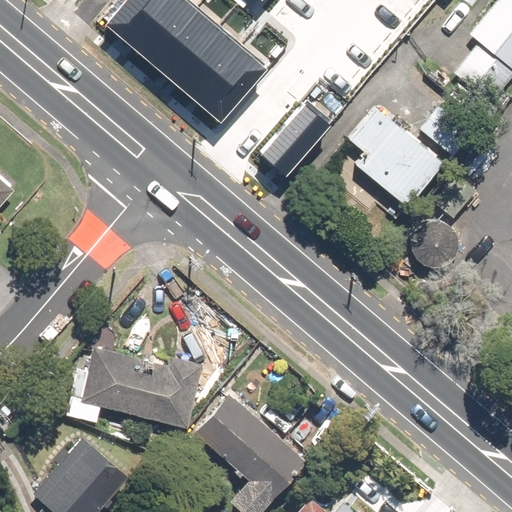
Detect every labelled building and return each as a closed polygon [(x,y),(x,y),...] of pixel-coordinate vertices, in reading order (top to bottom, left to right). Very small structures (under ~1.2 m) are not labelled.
[(188,0),(131,0),(109,25),(221,122),(267,68),(188,0)] [(486,37),(461,69),(501,99),(511,85),(511,0),(494,0),(473,27),(486,37)] [(357,11),(343,26),(374,54),(387,39),(357,11)] [(370,146),(359,160),(408,201),(448,153),(376,95),(348,128),(370,146)] [(303,102),(262,151),(288,174),(330,125),(303,102)] [(506,143),(491,129),(463,159),(479,173),(506,143)] [(479,187),(463,173),(437,202),(453,216),(479,187)] [(0,174),(0,200),(13,186),(0,174)] [(415,254),(421,259),(428,262),(435,263),(443,261),(449,257),(453,251),(456,244),(455,236),(453,229),(448,223),(442,219),(434,218),(427,219),(421,222),(415,227),(412,233),(411,240),(412,248),(415,254)] [(93,343),(82,397),(187,419),(198,364),(93,343)] [(260,511),(308,455),(230,389),(197,429),(249,472),(230,496),(249,511),(260,511)] [(32,487),(60,511),(89,511),(125,471),(80,432),(32,487)] [(329,511),(309,495),(295,511),(371,511),(370,510),(368,511),(329,511)]
